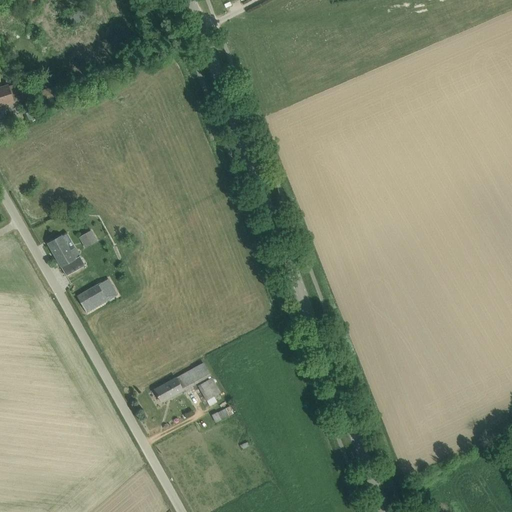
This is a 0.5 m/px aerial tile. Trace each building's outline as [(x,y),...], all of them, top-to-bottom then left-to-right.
[(64,20),(68,28),(87,17),(83,10),(64,20)] [(153,26),(145,29),(150,42),(158,39),(153,26)] [(25,85),(29,94),(41,88),(37,80),(25,85)] [(0,107),(13,103),(8,86),(0,88),(0,107)] [(91,231),(79,238),(83,245),(95,238),(91,231)] [(48,244),(66,276),(85,265),(75,248),(69,251),(61,236),(48,244)] [(77,297),(86,313),(118,295),(109,279),(77,297)] [(163,385),(154,390),(161,402),(165,400),(170,398),(182,391),(182,392),(210,377),(203,363),(175,378),(175,379),(163,385)] [(206,381),(198,386),(206,401),(214,397),(215,396),(206,381)] [(211,414),(214,421),(233,414),(230,407),(211,414)]
